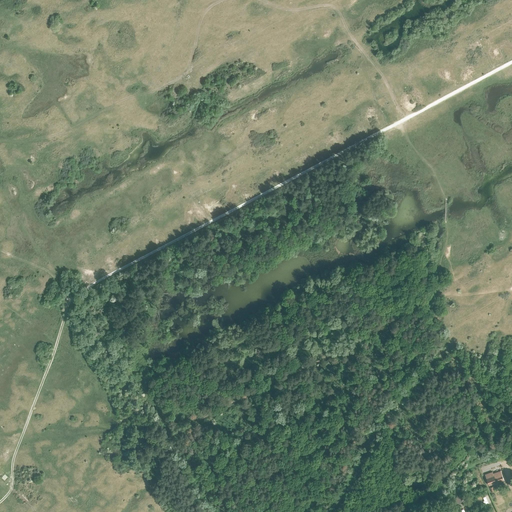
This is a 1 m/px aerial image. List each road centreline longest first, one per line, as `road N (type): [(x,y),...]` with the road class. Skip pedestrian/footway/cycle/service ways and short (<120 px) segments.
road 1 (track): [(69,300),(395,123)]
road 2 (track): [(0,466),(15,454),(69,300)]
road 3 (track): [(395,123),(511,62)]
